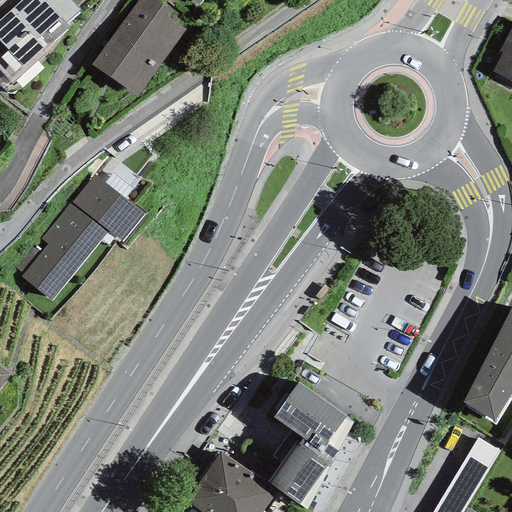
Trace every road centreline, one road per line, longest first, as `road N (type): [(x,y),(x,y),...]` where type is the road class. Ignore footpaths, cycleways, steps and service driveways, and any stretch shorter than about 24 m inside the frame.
road 1 (tertiary): [(337,94),(290,97),(261,121),(211,246),(38,511)]
road 2 (tertiary): [(100,511),(356,148)]
road 3 (secondary): [(437,135),(485,199),(487,242),(360,511)]
road 4 (residential): [(304,0),(86,152),(0,237)]
road 5 (residential): [(0,187),(114,0)]
